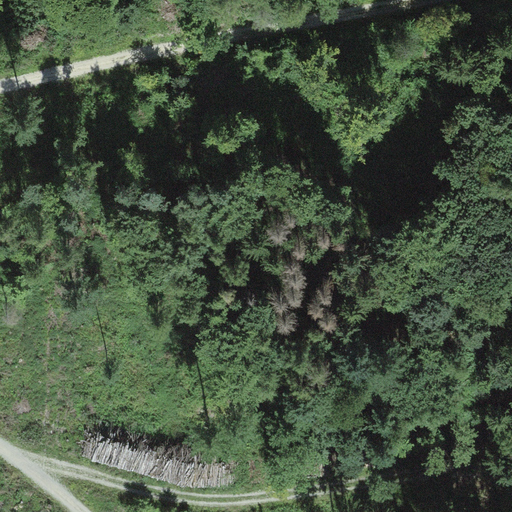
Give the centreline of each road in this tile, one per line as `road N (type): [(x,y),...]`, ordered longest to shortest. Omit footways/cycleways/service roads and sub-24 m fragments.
road 1 (track): [(511,473),(432,472),(267,497),(198,498),(13,460)]
road 2 (track): [(0,85),(423,0)]
